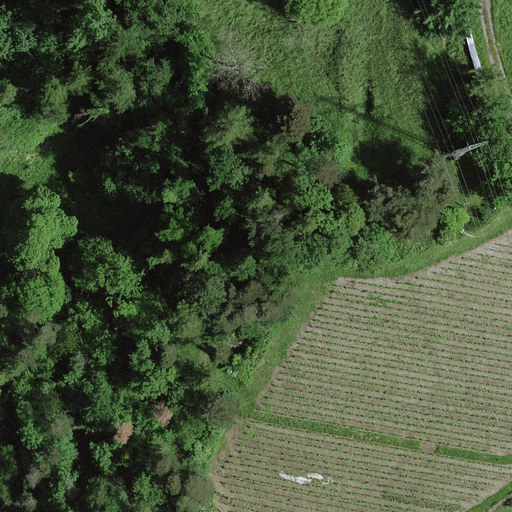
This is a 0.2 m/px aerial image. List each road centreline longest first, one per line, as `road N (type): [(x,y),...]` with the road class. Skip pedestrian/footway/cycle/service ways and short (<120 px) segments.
road 1 (motorway): [(135,511),(0,187)]
road 2 (track): [(481,0),(511,150)]
